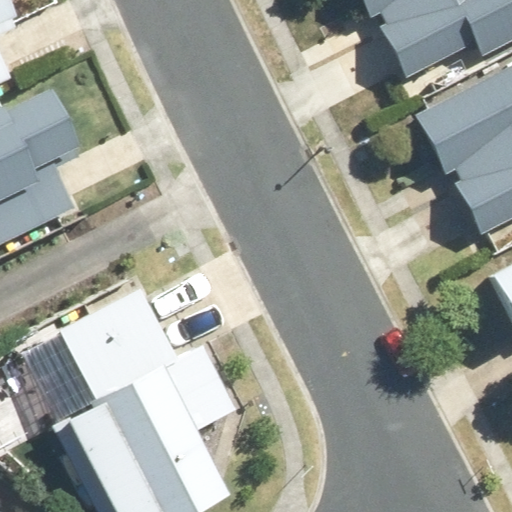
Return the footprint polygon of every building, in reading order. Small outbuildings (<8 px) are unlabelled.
[(511,0),(361,0),(399,90),(511,43),(511,0)] [(0,13),(0,93),(31,79),(0,13)] [(511,67),(407,121),(470,244),(511,223),(511,67)] [(53,85),(0,113),(0,252),(80,210),(61,176),(93,159),(53,85)] [(511,288),(493,298),(511,336),(511,288)] [(137,303),(56,343),(95,416),(57,436),(97,511),(224,511),(191,447),(232,418),(197,350),(171,366),(137,303)]
